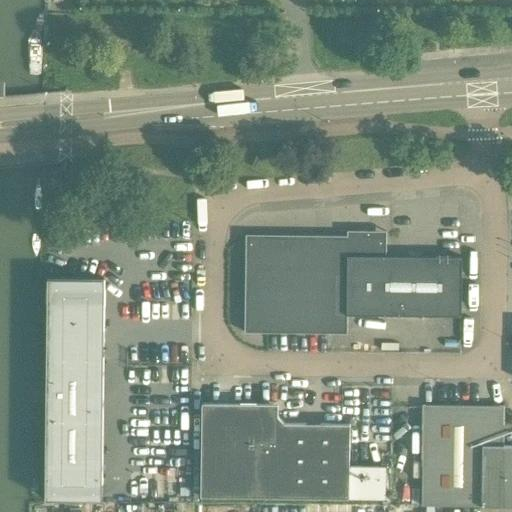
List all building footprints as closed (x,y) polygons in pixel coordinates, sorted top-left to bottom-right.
[(383,236),(246,234),(244,332),(347,333),(347,315),(461,316),(462,257),(383,256),(383,236)] [(105,279),(48,278),(45,499),(102,500),(105,279)] [(350,424),(289,423),(285,423),(266,404),(202,403),(201,496),(349,498),(349,466),(350,424)] [(511,505),(511,444),(503,445),(504,405),(423,404),(422,504),(511,505)] [(385,467),(349,466),(349,498),(385,498),(385,467)]
